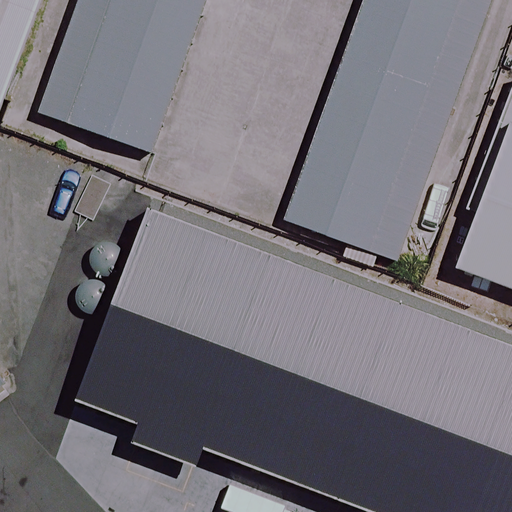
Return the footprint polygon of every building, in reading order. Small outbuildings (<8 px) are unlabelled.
[(51,0),(0,0),(0,146),(2,147),(51,0)] [(80,0),(32,154),(132,185),(189,0),(80,0)] [(467,0),(325,0),(237,231),(362,278),(467,0)] [(511,140),(479,128),(422,278),(511,311),(511,140)] [(511,511),(511,341),(167,206),(92,395),(391,511),(511,511)]
